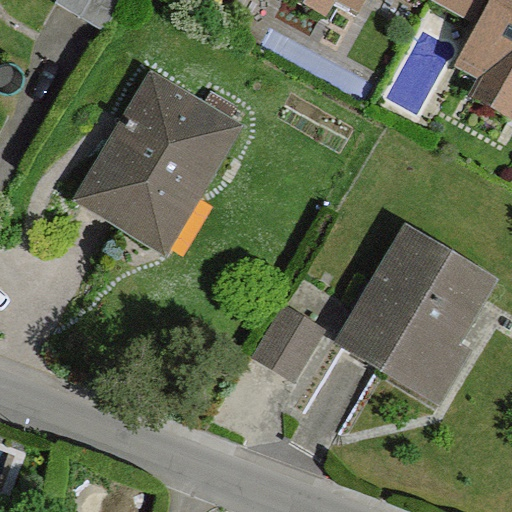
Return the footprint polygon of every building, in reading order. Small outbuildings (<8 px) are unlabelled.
[(61,0),(59,4),(106,33),(125,0),(61,0)] [(483,0),(433,0),(472,21),(483,0)] [(511,0),(506,0),(472,63),(511,85),(511,0)] [(155,82),(84,201),(166,251),(238,131),(155,82)] [(493,282),(411,235),(346,346),(415,387),(441,343),(453,350),(493,282)] [(324,333),(289,312),(260,360),(295,382),(324,333)]
